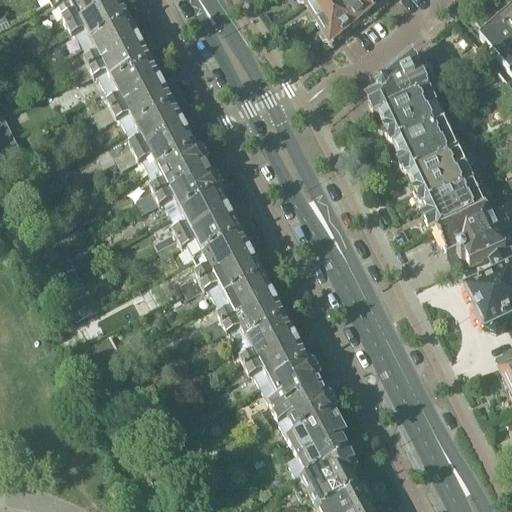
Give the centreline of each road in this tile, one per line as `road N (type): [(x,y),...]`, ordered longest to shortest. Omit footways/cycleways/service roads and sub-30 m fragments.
road 1 (secondary): [(323,229),(449,463)]
road 2 (secondary): [(199,1),(292,200),(323,229)]
road 3 (secondary): [(323,229),(315,193),(268,100),(199,1)]
